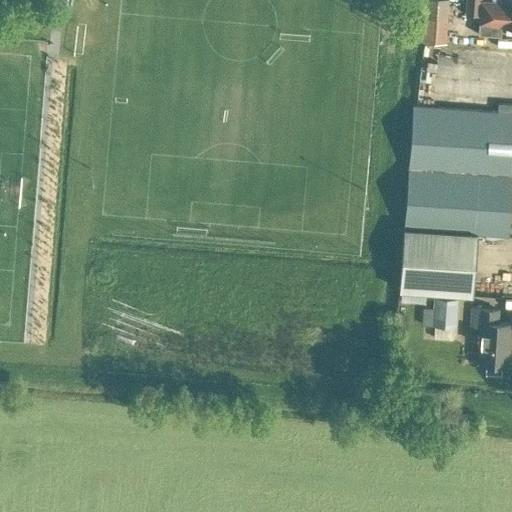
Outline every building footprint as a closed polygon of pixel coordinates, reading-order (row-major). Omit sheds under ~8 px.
[(500,34),(501,25),(511,26),(511,1),(501,1),(492,0),(480,0),(478,33),(500,34)] [(421,39),(445,41),(447,18),(422,16),(421,39)] [(471,293),(475,233),(507,235),(511,171),(511,104),(497,103),(497,111),(413,105),(399,288),(471,293)] [(432,323),(457,323),(458,295),(433,294),(432,323)] [(481,329),(479,362),(506,364),(509,322),(495,321),(496,309),(472,307),(471,328),(481,329)]
